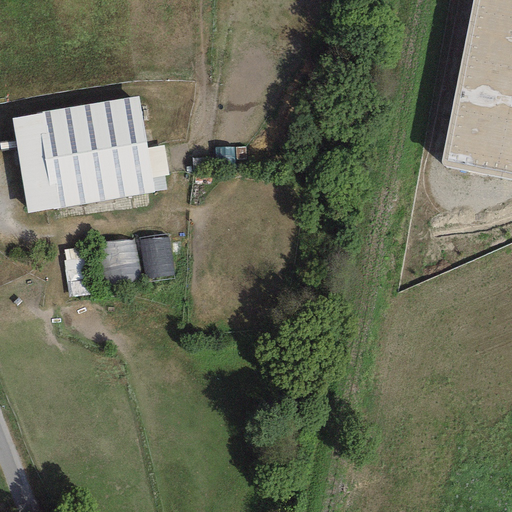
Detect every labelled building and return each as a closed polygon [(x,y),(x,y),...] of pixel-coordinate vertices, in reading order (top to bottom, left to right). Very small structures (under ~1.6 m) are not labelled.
[(511,0),(476,0),(444,169),(511,180),(511,0)] [(137,107),(13,127),(29,223),(153,202),(137,107)] [(143,275),(173,272),(170,230),(139,233),(143,275)] [(107,239),(111,277),(139,274),(135,236),(107,239)] [(82,244),(63,247),(69,294),(89,291),(82,244)]
